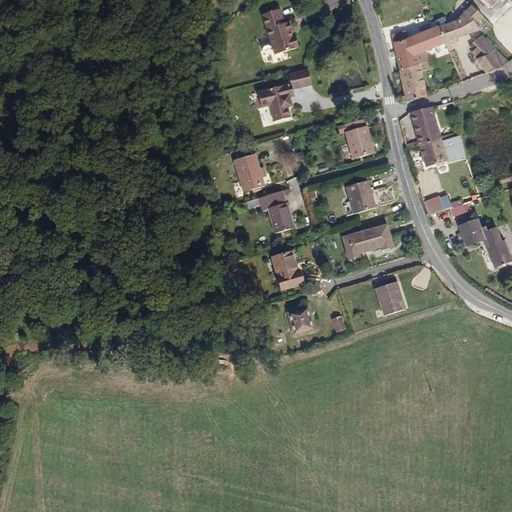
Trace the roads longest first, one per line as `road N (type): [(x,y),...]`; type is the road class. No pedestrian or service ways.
road 1 (tertiary): [(393,111),(408,188),(432,252),(454,285),(511,318)]
road 2 (tertiary): [(393,111),(511,77)]
